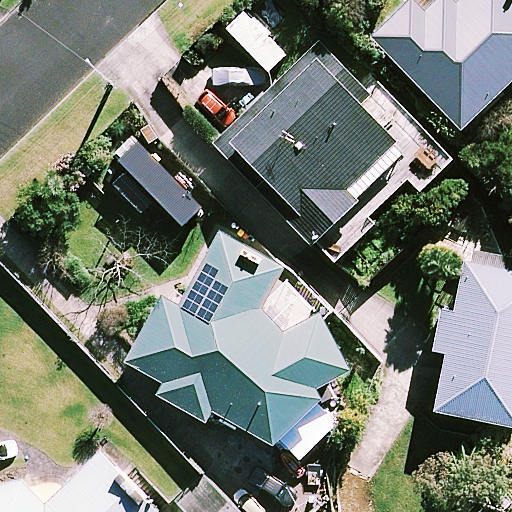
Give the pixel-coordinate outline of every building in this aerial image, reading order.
[(511,86),(511,0),(478,0),(463,14),(450,0),(441,0),(424,16),(414,5),(377,39),(462,132),(511,86)] [(243,10),(223,30),(269,78),(290,58),(243,10)] [(411,122),(397,135),(366,103),(373,97),(324,46),(215,150),(331,270),(376,227),(370,219),(410,181),(422,193),(452,165),(411,122)] [(282,276),(218,240),(185,300),(172,292),(132,365),(167,384),(160,397),(209,424),(215,414),(277,450),(322,408),(319,392),(354,369),(322,319),(284,340),(264,309),(282,276)] [(511,265),(467,257),(456,316),(443,314),(435,356),(449,359),(438,415),(511,428),(511,265)] [(147,511),(96,457),(46,505),(20,477),(0,481),(0,511),(147,511)] [(233,511),(201,480),(176,505),(183,511),(233,511)]
